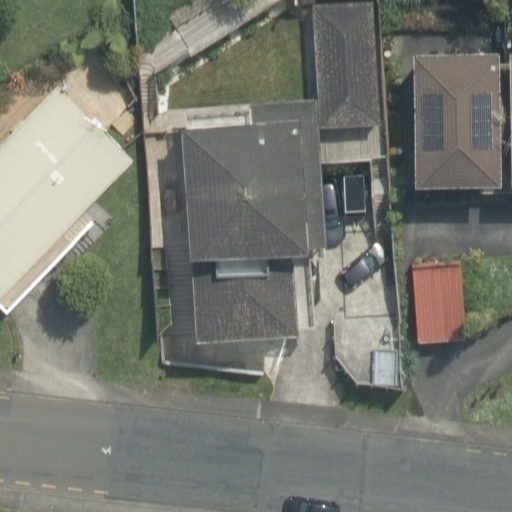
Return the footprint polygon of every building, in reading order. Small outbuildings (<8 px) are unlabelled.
[(374,0),(309,0),(311,121),(376,120),(374,0)] [(511,22),(397,24),(399,184),(511,182),(511,22)] [(0,312),(1,313),(93,214),(78,200),(124,149),(46,77),(0,126),(0,312)] [(309,104),(143,106),(146,337),(301,335),(300,249),(311,249),(310,121),(309,104)] [(321,355),(347,384),(395,383),(392,203),(318,204),(321,355)] [(465,252),(404,251),(403,300),(402,342),(463,343),(465,252)]
